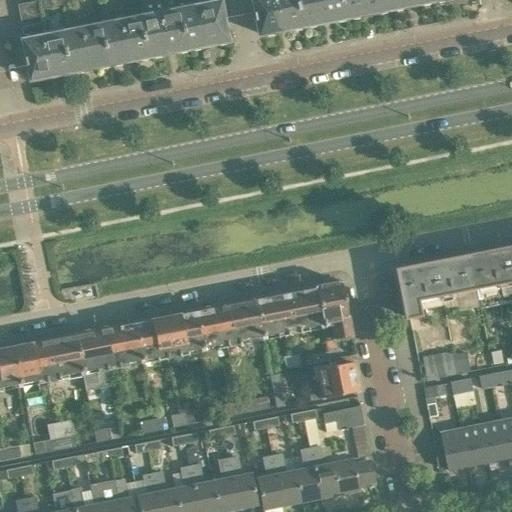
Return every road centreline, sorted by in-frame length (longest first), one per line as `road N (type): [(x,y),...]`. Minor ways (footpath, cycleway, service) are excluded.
road 1 (secondary): [(0,215),(511,112)]
road 2 (secondary): [(511,87),(0,189)]
road 3 (residential): [(0,325),(358,256)]
road 4 (residential): [(409,511),(358,256)]
road 5 (residential): [(502,33),(253,82)]
road 6 (residential): [(253,82),(15,128)]
road 7 (residential): [(358,256),(511,225)]
